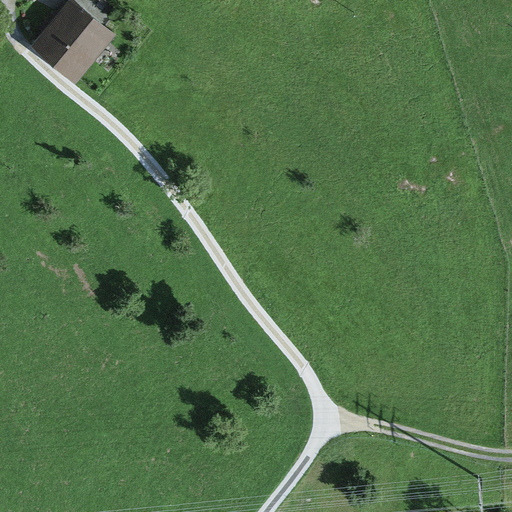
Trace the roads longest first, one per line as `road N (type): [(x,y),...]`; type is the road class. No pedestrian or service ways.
road 1 (track): [(326,418),(311,374),(153,166),(26,51),(2,0)]
road 2 (track): [(511,456),(326,418)]
